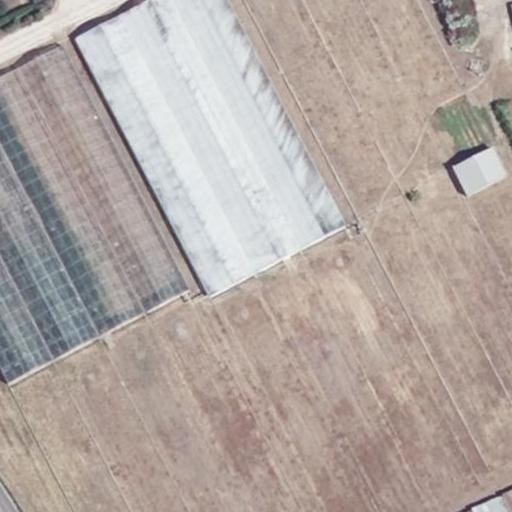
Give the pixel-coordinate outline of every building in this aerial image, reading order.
[(146,0),(73,38),(208,298),(345,226),(227,0),(146,0)] [(451,168),(490,147),(493,146),(417,0),(244,0),(358,218),(451,168)] [(62,45),(0,77),(0,371),(7,384),(189,289),(163,241),(62,45)] [(505,176),(490,147),(451,168),(466,196),(505,176)] [(511,511),(511,489),(501,494),(510,511),(511,511)]
